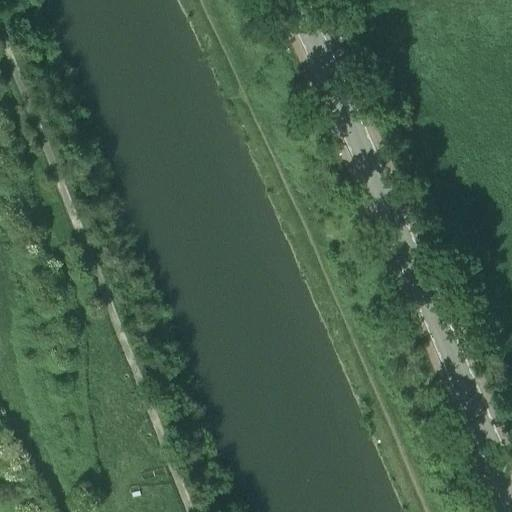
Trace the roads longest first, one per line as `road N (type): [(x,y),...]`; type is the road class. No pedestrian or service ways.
road 1 (tertiary): [(511,503),(295,0)]
road 2 (track): [(0,33),(188,511)]
